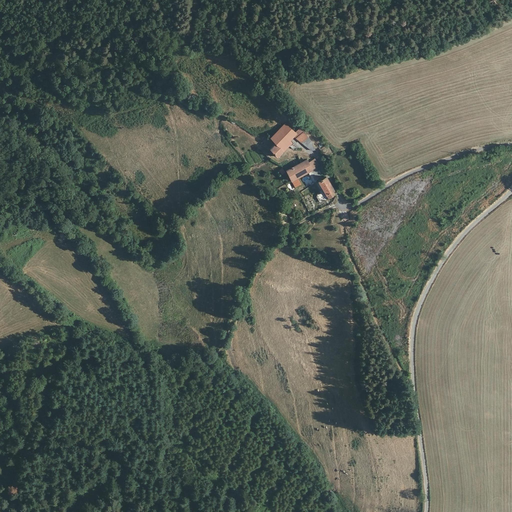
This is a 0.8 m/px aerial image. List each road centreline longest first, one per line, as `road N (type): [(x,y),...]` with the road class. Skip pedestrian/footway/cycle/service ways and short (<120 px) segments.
road 1 (unclassified): [(426,511),(409,338),(424,292),(448,256),(511,195)]
road 2 (unclassified): [(511,144),(433,164),(368,199),(341,204)]
